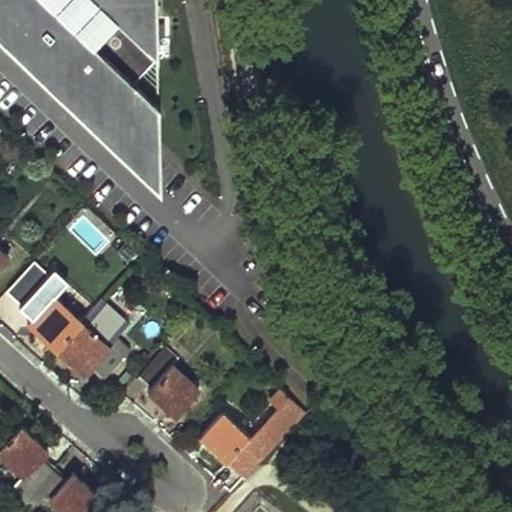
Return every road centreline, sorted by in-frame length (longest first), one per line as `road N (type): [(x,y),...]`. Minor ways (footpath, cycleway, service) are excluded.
road 1 (primary): [(511,268),(435,94),(409,0)]
road 2 (residential): [(81,428),(173,497),(188,484),(184,471),(131,430)]
